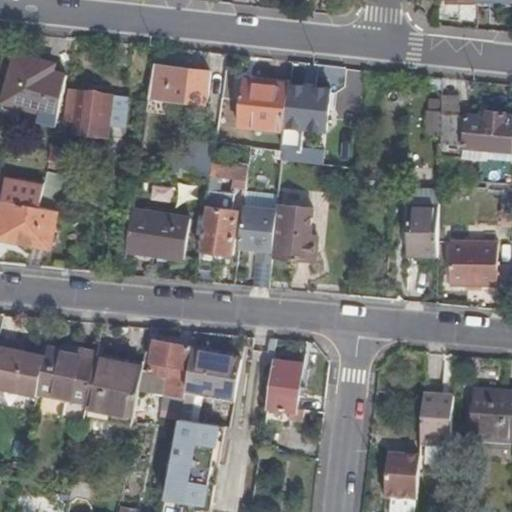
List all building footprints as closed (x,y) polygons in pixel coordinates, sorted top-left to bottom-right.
[(3,102),(41,112),(58,117),(66,76),(52,72),(55,65),(35,59),(34,64),(17,59),(19,50),(17,49),(3,102)] [(209,70),(153,63),(148,97),(206,103),(209,70)] [(243,79),(240,121),(253,122),(258,80),(243,79)] [(443,79),(430,79),(429,110),(442,111),(443,84),(443,79)] [(253,122),(240,121),(239,124),(285,128),(289,90),(264,87),(264,81),(258,80),(253,122)] [(462,84),(443,84),(442,111),(442,115),(461,116),(462,84)] [(289,85),(289,90),(285,128),(283,146),(301,148),(303,126),(322,128),(325,88),(289,85)] [(330,88),(325,88),(322,128),(326,129),(330,88)] [(128,98),(68,89),(64,121),(74,123),(73,133),(107,137),(109,127),(124,129),(128,98)] [(38,121),(41,112),(3,102),(0,111),(38,121)] [(442,111),(429,110),(427,135),(441,135),(442,115),(442,111)] [(461,116),(442,115),(441,135),(441,143),(480,148),(479,181),(487,182),(487,210),(502,211),(501,219),(511,219),(511,116),(504,116),(504,113),(487,111),(486,118),(461,116)] [(301,148),(283,146),(282,153),(282,159),(313,162),(314,149),(301,148)] [(248,168),(212,164),(210,180),(208,191),(245,195),(248,168)] [(64,174),(48,171),(41,208),(58,211),(64,174)] [(154,184),(152,198),(172,201),(174,188),(154,184)] [(440,188),(411,188),(409,208),(439,208),(440,188)] [(39,208),(40,207),(4,200),(0,221),(0,238),(51,248),(58,211),(41,208),(39,208)] [(311,262),(313,234),(310,233),(312,207),(277,203),(277,207),(272,252),(272,258),(311,262)] [(272,252),(277,207),(246,204),(240,248),(272,252)] [(206,206),(200,251),(232,256),(238,211),(206,206)] [(408,258),(438,259),(438,248),(439,208),(409,208),(408,258)] [(132,209),(126,250),(184,259),(189,218),(132,209)] [(498,241),(451,240),(450,284),(497,285),(498,241)] [(13,343),(0,339),(0,404),(34,412),(38,392),(45,358),(12,349),(13,343)] [(186,387),(190,368),(187,367),(191,346),(154,340),(150,362),(170,365),(166,384),(164,396),(184,399),(186,387)] [(97,357),(98,353),(68,347),(67,352),(97,358),(97,357)] [(47,348),(45,358),(38,392),(69,398),(88,402),(97,358),(67,352),(47,348)] [(235,396),(242,358),(193,349),(190,368),(186,387),(235,396)] [(242,404),(267,407),(274,359),(249,356),(242,404)] [(88,406),(135,415),(142,379),(144,366),(97,357),(97,358),(88,402),(88,406)] [(274,359),(267,407),(298,411),(305,363),(274,359)] [(144,366),(142,379),(166,384),(170,365),(150,362),(145,361),(144,366)] [(166,384),(143,380),(141,391),(156,394),(154,407),(161,410),(160,420),(179,423),(180,420),(184,399),(164,396),(166,384)] [(511,392),(473,391),(470,443),(511,446),(511,392)] [(451,447),(454,395),(425,393),(422,445),(451,447)] [(65,418),(84,422),(88,406),(88,402),(69,398),(65,418)] [(219,427),(180,420),(179,423),(166,499),(182,502),(208,507),(211,486),(206,482),(209,467),(215,468),(218,447),(216,442),(219,427)] [(421,456),(451,458),(451,447),(422,445),(421,455),(421,456)] [(421,456),(421,455),(390,453),(384,511),(417,511),(419,487),(421,456)] [(211,486),(215,468),(209,467),(206,482),(211,486)] [(181,507),(207,511),(208,507),(182,502),(181,507)]
